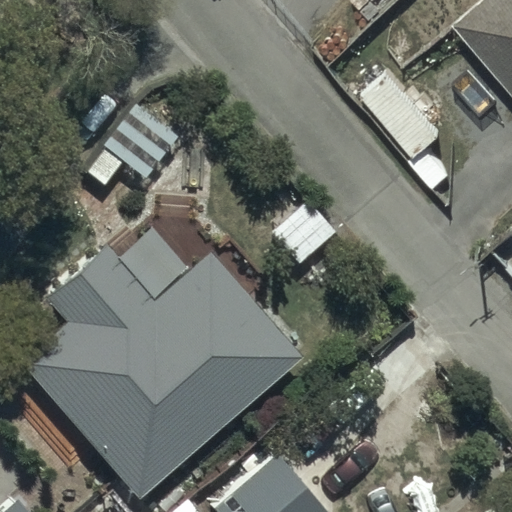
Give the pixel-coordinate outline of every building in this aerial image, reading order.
[(511,0),(466,0),(450,14),(511,86),(511,0)] [(372,55),(346,79),(400,139),(426,116),(372,55)] [(58,316),(13,354),(128,490),(291,353),(201,247),(146,293),(97,235),(34,288),(58,316)] [(267,450),(206,504),(213,511),(320,511),(322,511),(267,450)] [(24,511),(8,493),(0,499),(0,511),(24,511)] [(196,511),(183,497),(166,511),(196,511)]
